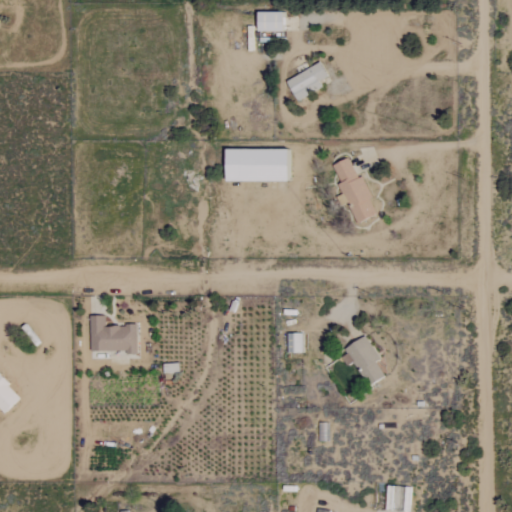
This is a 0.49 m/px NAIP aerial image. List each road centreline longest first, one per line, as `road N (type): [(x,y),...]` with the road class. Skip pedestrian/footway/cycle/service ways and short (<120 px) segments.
road 1 (residential): [(511,282),(0,273)]
road 2 (residential): [(487,511),(481,0)]
road 3 (track): [(485,68),(352,72)]
